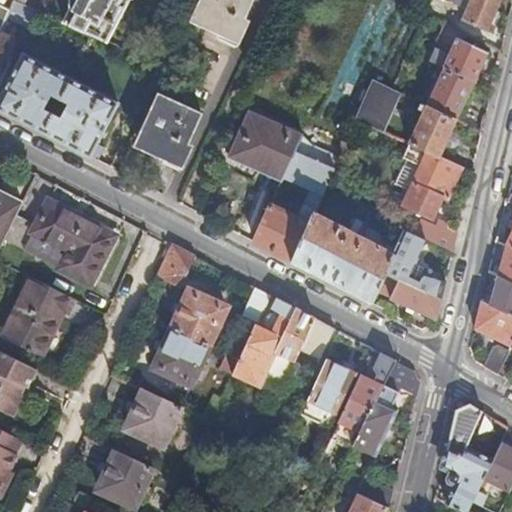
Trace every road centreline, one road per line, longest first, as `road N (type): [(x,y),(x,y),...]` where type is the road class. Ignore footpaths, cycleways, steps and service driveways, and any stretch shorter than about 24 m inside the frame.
road 1 (residential): [(35,511),(165,218)]
road 2 (unclassified): [(443,371),(165,218)]
road 3 (tertiary): [(443,371),(511,88)]
road 4 (unclassified): [(165,218),(0,133)]
road 5 (tertiary): [(414,511),(443,371)]
